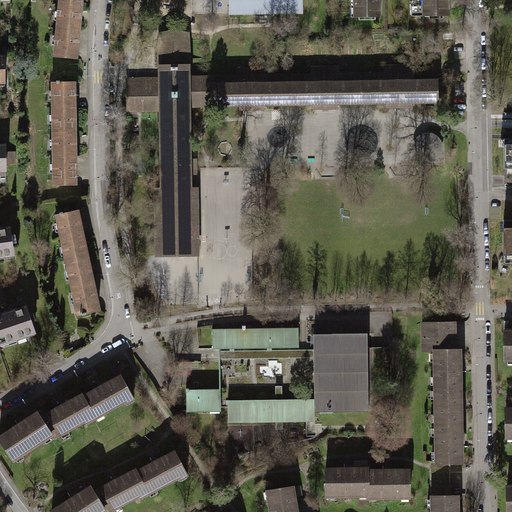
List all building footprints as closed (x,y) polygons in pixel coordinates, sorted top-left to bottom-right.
[(59,0),(55,56),(76,58),(77,47),(75,46),(78,13),(80,13),(81,6),(78,6),(78,0),(59,0)] [(302,0),(229,0),(230,12),(302,11),(302,0)] [(353,0),(354,17),(380,17),(379,0),(353,0)] [(411,0),(411,16),(446,16),(448,16),(448,0),(411,0)] [(192,109),(191,76),(191,32),(156,33),(157,78),(158,111),(158,189),(197,188),(196,167),(193,167),(192,109)] [(191,76),(192,109),(240,108),(240,112),(265,112),(265,108),(313,107),(313,111),(339,111),(339,106),(388,106),(388,110),(412,109),(412,105),(439,104),(439,79),(415,80),(415,65),(386,66),(386,73),(339,74),(339,67),(312,67),(312,74),(265,74),(265,68),(238,68),(238,75),(191,76)] [(158,111),(157,78),(126,78),(127,111),(158,111)] [(53,83),(54,184),(75,184),(75,173),(73,173),(73,139),(75,139),(75,132),(73,132),(72,94),(75,94),(75,83),(53,83)] [(435,135),(428,133),(421,133),(415,138),(412,144),(412,151),(415,157),(421,161),(428,162),(435,160),(440,154),(441,147),(440,140),(435,135)] [(5,145),(0,145),(0,175),(6,176),(6,164),(15,164),(14,151),(5,152),(5,145)] [(197,188),(158,189),(153,189),(154,257),(200,257),(200,188),(197,188)] [(55,216),(78,313),(99,309),(96,299),(94,299),(87,266),(90,265),(88,258),(86,259),(78,222),(81,222),(78,211),(55,216)] [(511,219),(503,219),(503,264),(511,263),(511,219)] [(10,228),(0,229),(0,255),(14,253),(10,228)] [(8,312),(0,314),(0,342),(34,330),(26,306),(8,312)] [(452,322),(420,322),(420,332),(424,332),(424,336),(421,336),(421,351),(433,351),(433,350),(452,349),(452,322)] [(296,328),(211,329),(211,348),(297,347),(296,328)] [(367,333),(314,334),(314,349),(309,350),(310,358),(314,357),(315,399),(315,412),(369,410),(367,333)] [(433,388),(458,388),(458,349),(452,349),(433,350),(433,351),(433,388)] [(310,358),(309,350),(304,350),(218,350),(218,355),(218,358),(310,358)] [(116,377),(82,397),(92,414),(94,417),(131,395),(119,375),(116,377)] [(434,425),(458,425),(458,406),(458,388),(433,388),(434,425)] [(219,389),(185,389),(185,410),(219,410),(219,407),(219,400),(219,389)] [(80,394),(40,418),(50,435),(52,438),(92,414),(82,397),(80,394)] [(276,400),(228,400),(228,406),(228,422),(308,421),(307,399),(282,399),(282,396),(276,396),(276,400)] [(37,413),(0,435),(0,442),(10,459),(50,435),(40,418),(37,413)] [(458,425),(434,425),(434,460),(434,462),(448,462),(458,462),(458,443),(458,425)] [(161,458),(135,471),(145,490),(146,492),(184,472),(173,451),(161,458)] [(428,460),(428,471),(445,471),(445,495),(448,495),(448,462),(434,462),(434,460),(428,460)] [(366,468),(323,468),(324,494),(366,494),(366,471),(366,468)] [(120,477),(92,491),(103,508),(105,511),(145,490),(135,471),(134,469),(120,477)] [(408,470),(366,471),(366,494),(366,496),(408,496),(408,470)] [(431,495),(445,495),(445,471),(428,471),(429,495),(431,495)] [(79,493),(50,511),(96,511),(103,508),(92,491),(89,486),(79,493)] [(290,486),(267,489),(270,511),(294,511),(294,510),(290,486)] [(431,495),(430,511),(455,511),(456,495),(448,495),(445,495),(431,495)]
